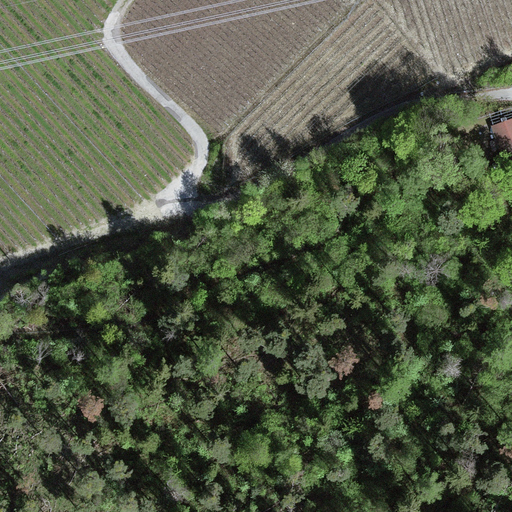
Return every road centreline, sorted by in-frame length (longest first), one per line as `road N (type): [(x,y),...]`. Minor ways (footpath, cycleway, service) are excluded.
road 1 (track): [(132,0),(112,36),(210,151),(210,194),(191,216)]
road 2 (track): [(0,268),(191,216)]
